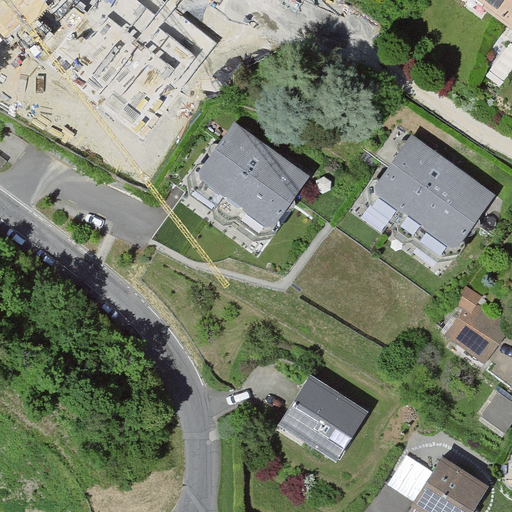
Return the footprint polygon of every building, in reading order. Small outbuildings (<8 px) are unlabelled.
[(0,0),(0,37),(6,44),(20,44),(144,140),(217,44),(160,0),(0,0)] [(511,0),(487,0),(511,18),(511,0)] [(234,118),(189,182),(271,240),(316,176),(234,118)] [(410,132),(364,196),(446,254),(492,190),(410,132)] [(511,321),(473,292),(463,305),(472,312),(452,339),(482,361),(511,321)] [(368,409),(311,372),(279,421),(336,459),(368,409)] [(477,413),(500,428),(511,413),(511,398),(498,388),(477,413)] [(479,511),(494,489),(445,456),(413,503),(413,511),(479,511)]
